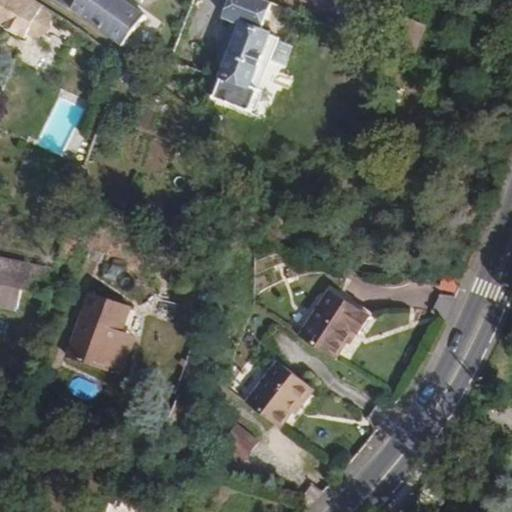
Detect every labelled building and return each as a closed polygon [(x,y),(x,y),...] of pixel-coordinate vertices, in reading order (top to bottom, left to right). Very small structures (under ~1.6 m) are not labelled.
[(0,0),(0,22),(30,39),(46,9),(47,8),(33,0),(0,0)] [(58,0),(73,10),(125,47),(148,5),(140,0),(58,0)] [(275,39),(275,37),(265,33),(275,6),(258,0),(235,0),(228,20),(233,22),(213,77),(209,87),(206,95),(255,115),(264,92),(256,88),(267,58),(275,39)] [(46,9),(30,39),(43,42),(54,31),(55,19),(46,9)] [(426,31),(408,24),(399,47),(418,53),(426,31)] [(290,67),(297,48),(275,39),(267,58),(290,67)] [(145,75),(131,67),(124,79),(137,87),(145,75)] [(209,87),(213,77),(199,71),(195,81),(209,87)] [(111,239),(117,219),(94,213),(89,233),(111,239)] [(129,329),(132,314),(138,288),(99,279),(84,345),(123,354),(124,348),(139,352),(144,332),(129,329)] [(22,289),(1,284),(0,286),(0,306),(16,310),(16,309),(22,289)] [(32,292),(22,289),(16,309),(28,312),(32,292)] [(325,293),(295,338),(332,363),(351,333),(355,337),(367,320),(325,293)] [(144,332),(147,317),(132,314),(129,329),(144,332)] [(276,365),(243,407),(275,433),(297,407),(299,409),(311,394),(276,365)] [(257,446),(235,427),(220,444),(242,464),(257,446)] [(488,453),(499,448),(491,429),(462,441),(457,448),(463,463),(488,453)] [(488,453),(463,463),(470,478),(494,468),(488,453)] [(433,511),(417,498),(405,511),(433,511)]
